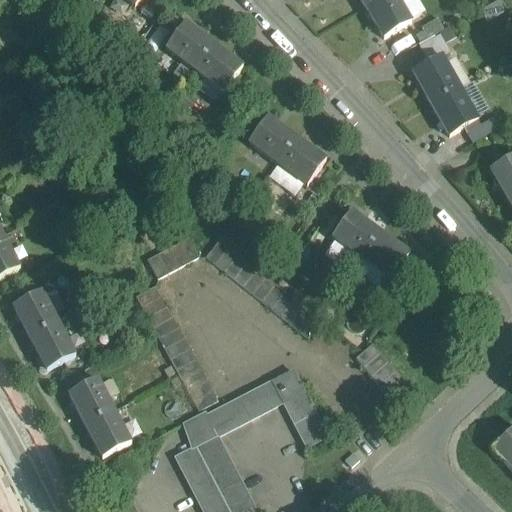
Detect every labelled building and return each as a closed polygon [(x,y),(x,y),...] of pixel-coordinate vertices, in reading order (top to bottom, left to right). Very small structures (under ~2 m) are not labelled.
[(122,0),(135,9),(141,0),(122,0)] [(359,0),(366,10),(382,0),(359,0)] [(396,0),(382,0),(366,10),(384,41),(411,25),(396,0)] [(429,60),(456,40),(441,19),(424,31),(430,40),(419,47),(429,60)] [(195,73),(213,47),(185,26),(167,52),(195,73)] [(223,94),(242,69),(213,47),(195,73),(223,94)] [(441,61),(414,76),(432,107),(459,92),(441,61)] [(477,123),(459,92),(432,107),(449,138),(477,123)] [(278,167),(296,141),(268,120),(249,147),(278,167)] [(307,188),(325,162),(296,141),(278,167),(307,188)] [(511,159),(489,173),(508,206),(511,203),(511,159)] [(362,261),(380,236),(352,215),(333,241),(359,259),(362,261)] [(390,282),(409,256),(380,236),(362,261),(389,281),(390,282)] [(0,280),(19,271),(3,239),(0,240),(0,280)] [(189,240),(147,263),(158,282),(199,260),(189,240)] [(322,324),(220,242),(206,260),(308,341),(322,324)] [(362,261),(359,259),(351,270),(380,292),(389,281),(362,261)] [(218,404),(155,289),(136,300),(198,414),(218,404)] [(42,295),(14,310),(30,342),(58,327),(42,295)] [(58,327),(30,342),(46,373),(74,359),(58,327)] [(411,392),(372,347),(355,361),(394,406),(411,392)] [(293,373),(273,384),(283,405),(304,394),(293,373)] [(97,383),(69,397),(86,429),(113,415),(97,383)] [(273,384),(206,419),(205,416),(184,427),(196,450),(175,460),(202,511),(255,511),(218,440),(283,406),(283,405),(273,384)] [(328,439),(304,394),(283,405),(283,406),(307,451),(328,439)] [(113,415),(86,429),(102,460),(129,446),(113,415)] [(511,471),(511,432),(492,451),(511,471)] [(134,511),(128,500),(107,511),(134,511)]
